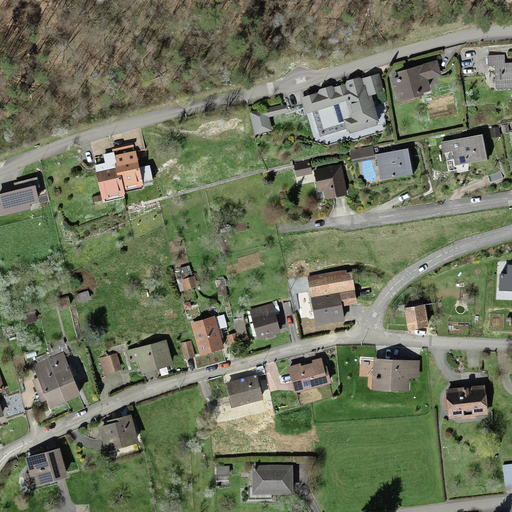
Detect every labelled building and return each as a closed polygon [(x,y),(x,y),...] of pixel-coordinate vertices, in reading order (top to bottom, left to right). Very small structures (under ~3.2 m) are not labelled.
[(493,66),(502,66),(502,58),(485,58),(485,66),(493,66)] [(391,84),(397,104),(427,95),(423,82),(438,77),(435,65),(397,76),(399,82),(391,84)] [(511,66),(502,66),(493,66),(493,90),(511,89),(511,66)] [(377,78),(311,99),(325,142),(376,126),(367,98),(382,93),(377,78)] [(253,114),(256,135),(271,133),(268,119),(284,116),(282,109),(253,114)] [(480,139),(441,145),(442,154),(452,153),(454,167),(484,162),(480,139)] [(371,148),(349,152),(351,163),(373,159),(371,148)] [(405,153),(375,157),(379,182),(409,178),(405,153)] [(120,171),(123,188),(142,185),(138,160),(119,164),(120,171)] [(339,168),(314,174),(318,192),(326,190),(329,201),(346,197),(339,168)] [(120,171),(99,175),(104,203),(125,199),(123,188),(120,171)] [(34,187),(0,195),(0,208),(1,215),(30,208),(28,203),(38,201),(34,187)] [(508,275),(501,275),(500,290),(511,290),(511,265),(508,266),(508,275)] [(345,274),(310,281),(314,302),(336,298),(349,295),(345,274)] [(374,281),(361,283),(362,290),(375,289),(374,281)] [(424,291),(411,293),(412,301),(425,300),(424,291)] [(88,295),(77,297),(78,305),(90,302),(88,295)] [(340,322),(336,298),(314,302),(318,326),(340,322)] [(272,307),(251,313),(259,340),(279,334),(272,307)] [(422,310),(403,313),(406,330),(425,327),(422,310)] [(35,314),(24,317),(26,324),(37,322),(35,314)] [(214,320),(193,327),(204,358),(225,351),(214,320)] [(66,342),(54,347),(58,356),(50,359),(70,403),(83,397),(78,386),(85,383),(75,360),(68,363),(65,355),(71,352),(66,342)] [(168,344),(128,354),(131,363),(139,361),(143,376),(174,368),(168,344)] [(191,345),(182,346),(184,360),(193,359),(191,345)] [(118,357),(101,361),(104,375),(121,372),(118,357)] [(70,403),(50,359),(35,366),(41,380),(34,384),(43,404),(49,401),(54,410),(70,403)] [(415,364),(372,363),(372,392),(405,392),(405,380),(415,380),(415,364)] [(321,364),(290,371),(295,395),(326,388),(321,364)] [(256,380),(230,386),(235,407),(261,402),(256,380)] [(483,390),(445,392),(447,420),(484,418),(483,390)] [(108,429),(101,431),(107,452),(140,444),(134,420),(107,427),(108,429)] [(60,448),(25,458),(30,477),(33,476),(37,487),(69,478),(60,448)] [(511,467),(503,468),(505,484),(511,483),(511,467)] [(293,468),(254,469),(255,496),(294,495),(293,468)] [(217,469),(218,479),(230,479),(230,469),(217,469)]
